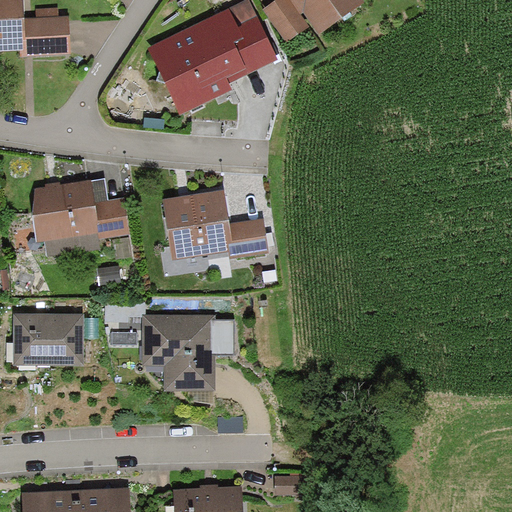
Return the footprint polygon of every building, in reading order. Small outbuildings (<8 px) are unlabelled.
[(18,0),(0,0),(0,52),(21,51),(19,23),(18,0)] [(286,0),(284,0),(265,13),(287,45),(307,31),(298,16),(286,0)] [(304,12),(320,36),(362,8),(356,0),(286,0),(298,16),(304,12)] [(249,6),(154,52),(185,116),(232,93),(228,85),(276,62),(249,6)] [(19,23),(21,51),(22,61),(72,58),(69,21),(59,22),(58,12),(34,14),(35,22),(19,23)] [(90,184),(30,191),(37,246),(46,245),(48,257),(101,251),(99,239),(127,236),(123,203),(93,207),(90,184)] [(225,194),(162,205),(173,264),(232,253),(233,260),(271,253),(266,222),(231,229),(225,194)] [(128,241),(111,243),(113,264),(130,262),(128,241)] [(139,304),(101,304),(102,324),(120,324),(119,315),(139,315),(139,304)] [(84,318),(13,319),(14,370),(84,369),(84,318)] [(214,320),(141,320),(140,371),(164,371),(164,395),(214,395),(214,320)] [(305,477),(274,478),(274,498),(305,498),(305,477)] [(245,511),(244,491),(173,497),(173,511),(245,511)] [(129,511),(129,493),(24,498),(24,511),(129,511)]
